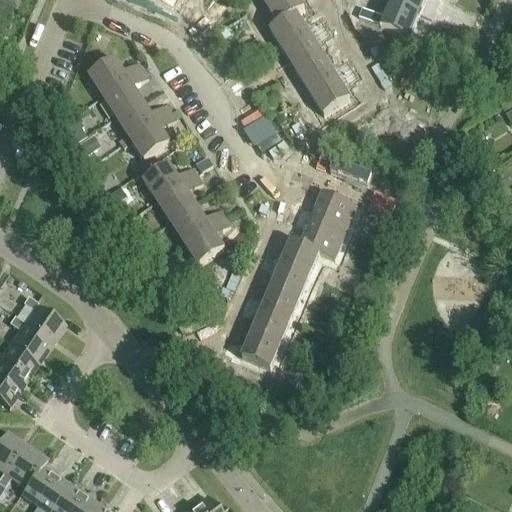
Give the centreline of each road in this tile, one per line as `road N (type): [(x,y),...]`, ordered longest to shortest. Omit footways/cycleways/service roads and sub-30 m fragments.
road 1 (residential): [(202,439),(142,488),(50,421),(106,333)]
road 2 (residential): [(270,205),(176,50),(81,0)]
road 3 (unclassified): [(0,154),(66,0)]
road 4 (unclassified): [(202,439),(106,333)]
road 5 (unclassified): [(106,333),(0,241)]
